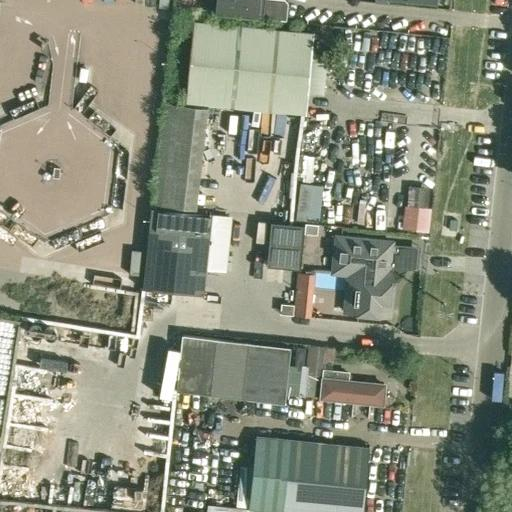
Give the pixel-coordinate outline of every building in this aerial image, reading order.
[(262,19),(286,21),(288,4),(284,0),(215,0),(215,14),(262,19)] [(313,34),(288,31),(192,21),(184,101),(246,108),(304,114),(306,94),(321,96),(326,54),(311,53),(312,44),(313,34)] [(208,208),(217,106),(170,102),(161,204),(208,208)] [(310,182),(305,218),(328,221),(333,185),(310,182)] [(438,206),(437,205),(439,187),(415,185),(412,229),(436,231),(438,206)] [(234,269),(240,216),(170,209),(168,228),(159,228),(152,288),(215,295),(218,267),(234,269)] [(305,224),(270,220),(265,266),(300,270),(305,224)] [(318,225),(305,224),(304,234),(317,235),(318,225)] [(345,312),(356,314),(389,317),(389,316),(387,315),(391,271),(388,271),(391,243),(340,238),(336,275),(349,276),(345,312)] [(141,242),(139,262),(154,264),(157,243),(141,242)] [(313,295),(295,294),(293,315),(311,317),(313,295)] [(291,352),(183,340),(177,395),(286,408),(291,352)] [(327,347),(308,345),(303,395),(314,396),(316,375),(323,376),(327,347)] [(306,347),(296,347),(294,371),(303,372),(306,347)] [(320,399),(372,404),(382,405),(384,385),(347,382),(348,373),(335,372),(334,380),(322,379),(320,399)] [(362,511),(369,448),(321,443),(255,436),(252,467),(248,509),(275,511),(362,511)]
